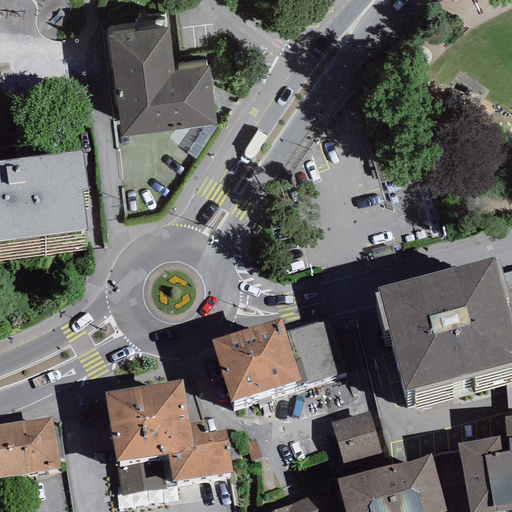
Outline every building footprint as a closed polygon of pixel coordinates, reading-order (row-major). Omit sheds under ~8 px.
[(169,25),(107,33),(119,134),(215,122),(208,63),(174,67),(169,25)] [(366,136),(380,182),(384,181),(407,174),(393,128),(370,135),(366,136)] [(0,202),(0,281),(88,271),(82,231),(87,230),(82,192),(0,202)] [(511,339),(496,278),(379,310),(406,411),(511,382),(511,339)] [(299,409),(296,399),(344,384),(327,330),(278,345),(280,348),(212,370),(230,430),(299,409)] [(183,385),(106,397),(117,468),(161,461),(169,460),(173,488),(233,479),(227,439),(209,441),(207,425),(190,428),(183,385)] [(370,412),(331,424),(344,469),(383,457),(370,412)] [(0,481),(59,472),(51,419),(0,427),(0,481)] [(511,511),(511,428),(505,429),(506,448),(459,457),(467,511),(511,511)] [(165,489),(161,461),(117,468),(121,496),(165,489)] [(338,490),(343,511),(445,511),(433,464),(338,490)] [(321,511),(314,495),(275,511),(321,511)]
